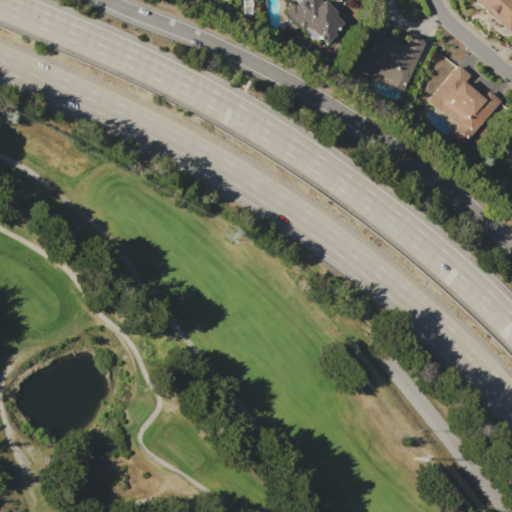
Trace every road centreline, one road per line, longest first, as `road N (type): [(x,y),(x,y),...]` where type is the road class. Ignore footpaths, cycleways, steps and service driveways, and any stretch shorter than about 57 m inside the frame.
road 1 (motorway): [(0,60),(143,124),(276,201),(375,274),(511,405)]
road 2 (motorway): [(511,326),(414,236),(289,145),(155,69),(0,2)]
road 3 (secondary): [(106,0),(244,58),(333,107),(511,246)]
